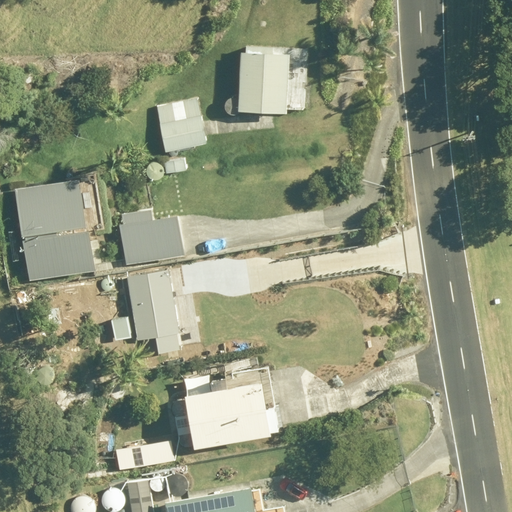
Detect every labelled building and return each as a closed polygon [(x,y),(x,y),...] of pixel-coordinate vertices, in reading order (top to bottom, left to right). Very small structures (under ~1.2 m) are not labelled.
[(286,112),(289,53),(242,51),(239,110),(286,112)] [(168,151),(207,143),(198,97),(159,104),(168,151)] [(29,278),(93,270),(82,179),(19,187),(29,278)] [(126,260),(181,257),(179,213),(124,216),(126,260)] [(141,338),(178,334),(171,272),(135,276),(141,338)] [(275,404),(268,406),(263,381),(188,394),(197,445),(280,431),(275,404)] [(172,439),(117,449),(121,470),(176,460),(172,439)] [(170,488),(172,497),(192,493),(187,471),(150,478),(153,491),(170,488)] [(261,511),(257,487),(167,502),(169,511),(261,511)] [(152,511),(151,491),(133,493),(134,511),(152,511)] [(93,511),(96,499),(73,494),(69,511),(93,511)]
